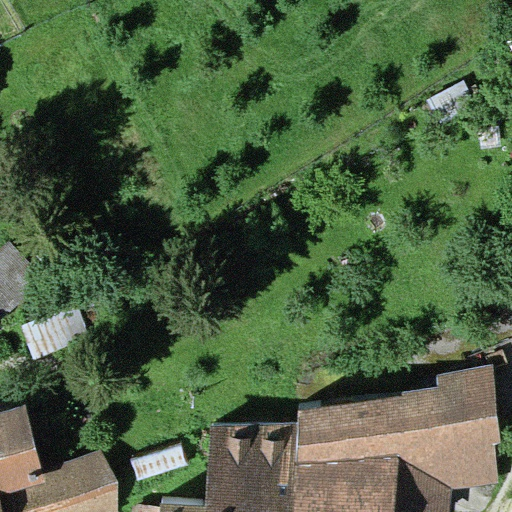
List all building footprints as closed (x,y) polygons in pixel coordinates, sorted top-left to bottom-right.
[(17,241),(0,255),(0,313),(3,317),(49,277),(17,241)] [(439,511),(442,484),(507,473),(490,375),(305,405),(310,430),(302,511),(439,511)] [(39,406),(0,415),(0,511),(101,511),(128,506),(117,454),(53,468),(39,406)] [(220,501),(219,511),(302,511),(310,430),(228,422),(220,501)] [(219,511),(220,501),(179,497),(177,511),(219,511)]
